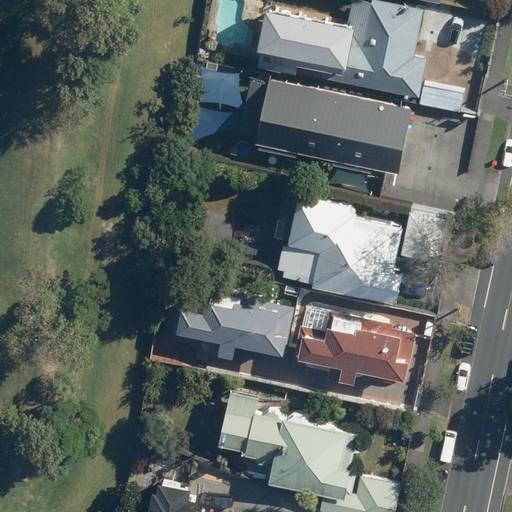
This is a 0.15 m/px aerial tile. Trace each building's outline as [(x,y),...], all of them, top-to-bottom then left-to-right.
[(291,9),(279,62),(422,94),(431,53),(418,50),(427,7),(394,0),(352,0),(348,22),(291,9)] [(415,103),(273,72),(272,81),(251,76),(240,128),(256,131),(253,144),(298,154),(299,148),(400,170),(415,103)] [(316,279),(316,282),(400,299),(406,268),(397,267),(407,220),(361,211),(362,204),(302,193),(292,243),(286,242),(281,267),(288,268),(287,273),(316,279)] [(450,212),(414,204),(403,252),(439,260),(450,212)] [(237,354),(240,343),(290,353),(301,300),(188,277),(177,330),(202,335),(199,346),(237,354)] [(307,301),(296,354),(330,361),(328,372),(359,378),(361,368),(414,379),(425,326),(307,301)] [(270,393),(235,385),(221,444),(259,453),(258,459),(277,463),(272,482),(327,495),(323,510),(333,511),(394,511),(402,482),(350,470),(359,430),(266,408),(270,393)] [(230,511),(224,511),(227,495),(190,488),(192,481),(165,476),(163,483),(155,482),(148,511),(230,511)]
